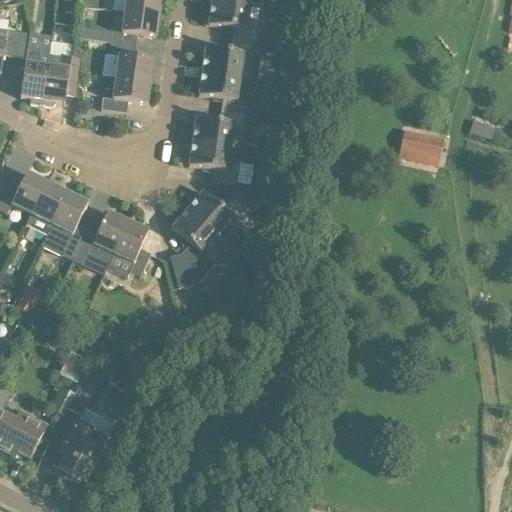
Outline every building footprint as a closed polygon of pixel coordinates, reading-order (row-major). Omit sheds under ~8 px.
[(113,0),(112,12),(124,14),(159,19),(161,0),(113,0)] [(246,23),(248,10),(211,5),(208,29),(232,32),(230,44),(255,48),(258,24),(246,23)] [(159,19),(124,14),(121,36),(111,34),(110,46),(135,50),(136,39),(156,42),(159,19)] [(78,31),(76,42),(96,44),(97,33),(78,31)] [(14,60),(17,35),(6,34),(4,43),(0,42),(0,77),(3,59),(14,60)] [(50,40),(17,35),(14,60),(25,62),(20,101),(42,104),(48,59),(50,40)] [(201,76),(255,84),(258,61),(264,62),(266,49),(255,48),(230,44),(228,56),(205,52),(201,76)] [(133,61),(135,50),(110,46),(108,58),(118,59),(115,81),(150,86),(153,64),(133,61)] [(78,89),(81,64),(48,59),(42,104),(64,107),(67,87),(78,89)] [(254,93),(255,84),(201,76),(198,99),(222,103),(220,114),(245,118),(248,98),(254,93)] [(147,108),(150,86),(115,81),(112,103),(102,102),(101,113),(125,117),(127,105),(147,108)] [(195,123),(192,147),(228,152),(230,140),(242,141),(245,118),(220,114),(219,126),(195,123)] [(442,146),(403,137),(397,162),(436,172),(442,146)] [(228,152),(192,147),(188,170),(212,173),(211,185),(236,188),(239,165),(227,163),(228,152)] [(0,186),(0,214),(7,217),(11,209),(31,218),(46,187),(26,177),(17,195),(0,186)] [(40,250),(41,250),(67,197),(46,187),(31,218),(26,229),(46,239),(40,250)] [(231,237),(247,220),(228,203),(221,212),(203,196),(187,214),(215,238),(223,230),(231,237)] [(61,259),(72,264),(89,230),(79,225),(87,207),(67,197),(41,250),(61,260),(61,259)] [(215,238),(187,214),(171,233),(189,248),(182,256),(169,260),(178,292),(198,287),(213,269),(226,268),(236,257),(215,238)] [(103,279),(113,257),(127,226),(107,217),(99,235),(89,230),(72,264),(103,279)] [(148,235),(127,226),(113,257),(132,267),(128,275),(139,281),(150,258),(139,253),(148,235)] [(14,311),(29,319),(40,296),(25,289),(14,311)] [(79,324),(86,309),(75,303),(68,318),(79,324)] [(0,317),(10,320),(12,308),(1,306),(0,310),(0,309),(0,317)] [(85,323),(95,328),(98,322),(95,316),(90,314),(85,323)] [(184,333),(185,341),(193,342),(193,340),(188,331),(184,333)] [(72,354),(60,377),(77,386),(89,363),(72,354)] [(62,420),(67,412),(74,397),(60,390),(48,413),(62,420)] [(67,412),(79,418),(81,419),(92,398),(78,391),(74,397),(67,412)] [(0,452),(5,456),(8,451),(29,462),(46,429),(20,415),(15,424),(0,416),(0,412),(8,397),(0,392),(0,452)] [(111,443),(76,424),(59,456),(65,459),(58,472),(84,486),(101,454),(104,456),(111,443)]
